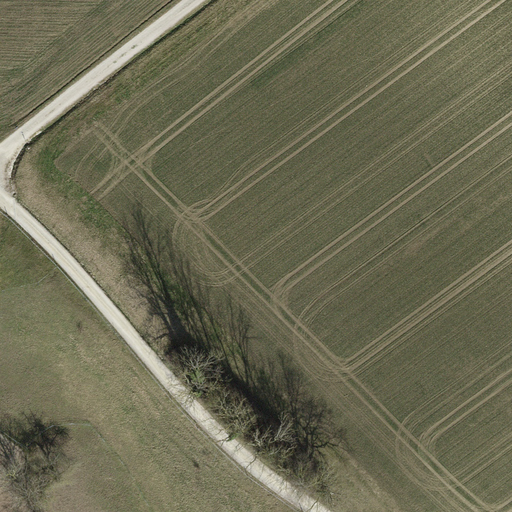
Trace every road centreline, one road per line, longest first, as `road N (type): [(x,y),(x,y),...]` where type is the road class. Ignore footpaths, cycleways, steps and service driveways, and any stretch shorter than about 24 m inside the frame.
road 1 (track): [(318,511),(203,411),(0,195)]
road 2 (track): [(198,0),(35,123),(0,161)]
